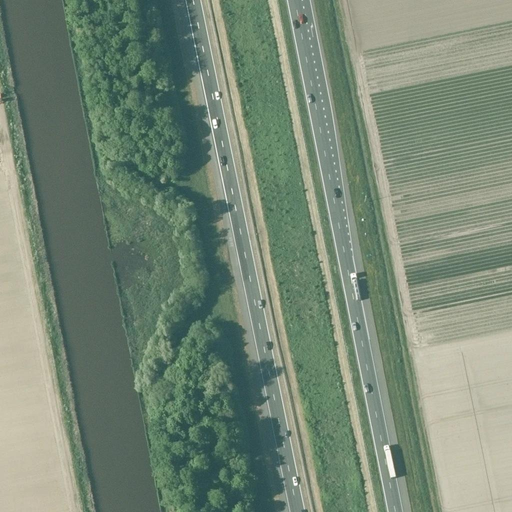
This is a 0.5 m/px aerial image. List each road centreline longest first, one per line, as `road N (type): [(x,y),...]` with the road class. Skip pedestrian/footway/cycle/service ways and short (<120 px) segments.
road 1 (motorway): [(192,0),(297,511)]
road 2 (motorway): [(394,511),(294,0)]
